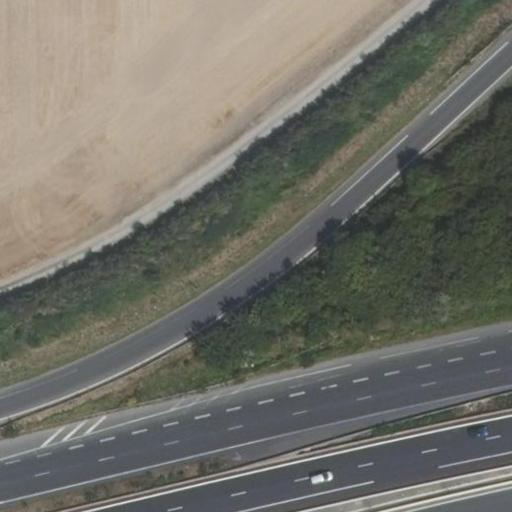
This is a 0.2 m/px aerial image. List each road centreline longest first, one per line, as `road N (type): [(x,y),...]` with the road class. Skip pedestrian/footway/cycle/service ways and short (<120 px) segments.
road 1 (trunk): [(511,54),(325,231),(192,322),(0,407)]
road 2 (track): [(446,0),(228,175),(37,288),(0,301)]
road 3 (trunk): [(511,362),(0,482)]
road 4 (trunk): [(178,511),(511,435)]
